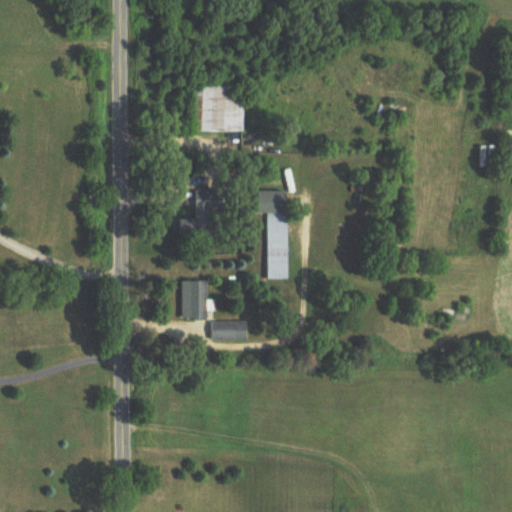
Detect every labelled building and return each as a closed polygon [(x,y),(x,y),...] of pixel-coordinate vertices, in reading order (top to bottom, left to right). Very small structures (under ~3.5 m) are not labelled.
[(235,85),(176,86),(177,132),(235,131),(235,85)] [(165,236),(215,236),(215,190),(186,190),(186,219),(165,220),(165,236)] [(279,191),(245,191),(245,213),(261,213),(261,280),(279,280),(279,191)] [(383,244),(369,249),(377,269),(391,263),(383,244)] [(174,319),(199,319),(199,281),(174,281),(174,319)] [(204,322),(204,339),(243,339),(243,322),(204,322)]
